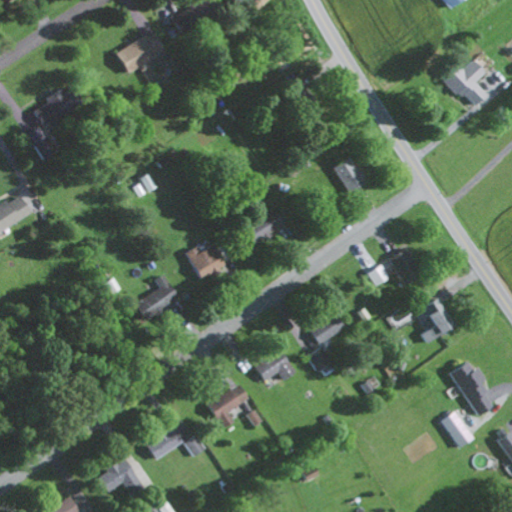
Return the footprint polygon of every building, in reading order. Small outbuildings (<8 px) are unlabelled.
[(193,0),(180,6),(189,24),(204,16),(196,0),(193,0)] [(110,52),(121,73),(135,66),(136,66),(161,53),(149,31),(110,52)] [(438,78),(468,107),(481,93),(470,82),(480,72),(467,59),(458,68),(450,60),(442,69),(445,71),(438,78)] [(40,98),(42,102),(28,110),(40,130),(72,111),(57,87),(40,98)] [(38,159),(52,151),(44,135),(29,143),(38,159)] [(327,167),(343,193),(361,182),(345,156),(327,167)] [(143,192),(152,186),(144,172),(135,177),(143,192)] [(0,228),(25,215),(15,195),(0,202),(0,228)] [(279,227),(272,211),(237,226),(244,242),(279,227)] [(180,251),(193,278),(220,266),(209,243),(193,250),(191,246),(180,251)] [(417,274),(404,247),(384,256),(397,283),(417,274)] [(362,272),(370,286),(384,277),(376,263),(362,272)] [(155,287),(130,303),(141,320),(175,299),(159,274),(150,279),(155,287)] [(415,334),(421,342),(450,325),(432,297),(416,307),(428,326),(415,334)] [(315,345),(340,327),(328,311),(303,328),(315,345)] [(302,355),(311,371),(326,361),(317,346),(302,355)] [(273,372),(278,379),(290,372),(276,349),(249,365),(258,381),(273,372)] [(487,406),(479,392),(483,390),(464,359),(444,372),(472,416),(487,406)] [(377,384),(370,375),(357,385),(364,394),(377,384)] [(203,403),(218,428),(229,421),(223,411),(243,399),(233,384),(203,403)] [(468,438),(449,411),(436,420),(454,447),(468,438)] [(139,441),(147,458),(176,444),(168,427),(139,441)] [(491,441),(511,470),(511,441),(510,443),(502,432),(491,441)] [(200,448),(189,435),(179,443),(189,457),(200,448)] [(91,477),(102,493),(116,483),(121,492),(135,482),(118,458),(91,477)] [(296,472),(300,482),(313,476),(308,466),(296,472)] [(74,511),(64,496),(40,511),(74,511)] [(168,511),(158,496),(140,507),(142,511),(168,511)]
